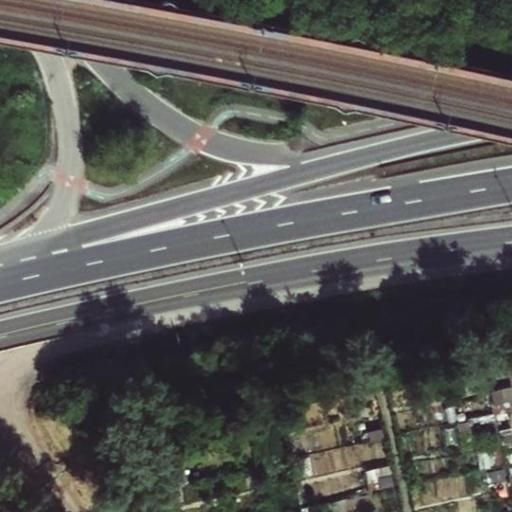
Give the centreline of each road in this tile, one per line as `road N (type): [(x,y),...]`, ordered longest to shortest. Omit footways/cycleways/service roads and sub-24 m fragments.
road 1 (trunk): [(511,121),(0,258)]
road 2 (trunk): [(511,186),(0,284)]
road 3 (trunk): [(0,338),(321,270),(511,243)]
